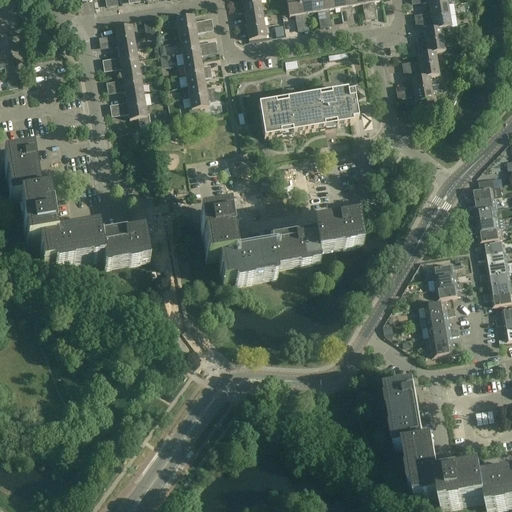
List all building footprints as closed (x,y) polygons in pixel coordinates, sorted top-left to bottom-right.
[(238,4),(234,4),(235,10),(239,10),(261,6),(259,0),(241,0),(242,3),(238,4)] [(298,0),(289,0),(286,1),(289,19),(295,18),(295,22),(296,25),(302,24),(301,21),(298,0)] [(298,0),(301,21),(302,24),(308,24),(307,20),(306,16),(312,15),(309,0),(298,0)] [(309,0),(312,15),(317,14),(318,18),(319,22),(324,21),(324,17),(320,0),(309,0)] [(320,0),(324,17),(324,21),(330,20),(329,16),(329,12),(334,11),(332,0),(320,0)] [(332,0),(334,11),(340,10),(340,14),(341,18),(347,17),(346,13),(344,0),(332,0)] [(344,0),(346,13),(347,17),(353,16),(352,12),(351,9),(357,8),(355,0),(344,0)] [(355,0),(357,8),(362,7),(363,11),(363,14),(369,13),(369,10),(367,0),(355,0)] [(378,0),(367,0),(369,10),(369,13),(375,13),(374,9),(374,5),(379,4),(378,0)] [(420,0),(421,6),(425,5),(429,4),(430,10),(447,7),(450,6),(449,4),(447,4),(446,0),(420,0)] [(239,10),(235,10),(236,16),(240,15),(244,15),(245,20),(262,17),(265,17),(264,14),(262,15),(261,6),(239,10)] [(427,16),(423,17),(424,22),(428,22),(449,18),(447,7),(430,10),(431,15),(427,16)] [(242,26),(238,27),(239,33),(243,32),(264,29),(263,20),(265,19),(265,17),(262,17),(245,20),(245,26),(242,26)] [(176,21),(174,22),(174,24),(177,24),(178,32),(200,28),(203,28),(203,23),(199,24),(195,24),(194,18),(176,21)] [(428,22),(424,22),(425,28),(429,27),(433,27),(433,32),(441,31),(444,31),(451,30),(454,29),(453,27),(451,27),(449,18),(428,22)] [(151,23),(143,24),(146,39),(155,37),(154,32),(152,32),(151,26),(151,23)] [(180,41),(177,42),(178,44),(180,44),(198,41),(197,36),(201,35),(204,34),(203,28),(200,28),(178,32),(180,41)] [(284,38),(282,28),(274,30),(276,39),(284,38)] [(111,38),(108,39),(108,44),(112,44),(134,40),(132,29),(114,32),(115,38),(111,38)] [(243,32),(239,33),(240,38),(243,38),(247,37),(248,43),(266,40),(264,29),(243,32)] [(421,41),(417,41),(418,46),(422,46),(443,42),(442,34),(444,33),(444,31),(441,31),(433,32),(424,34),(425,40),(421,41)] [(112,44),(108,44),(109,50),(113,50),(117,49),(118,54),(136,51),(138,51),(138,48),(135,49),(134,40),(112,44)] [(180,44),(178,44),(178,47),(180,46),(182,55),(203,51),(207,51),(206,46),(203,46),(199,47),(198,41),(180,44)] [(422,46),(418,46),(419,52),(423,51),(426,51),(427,56),(435,55),(438,55),(445,54),(447,53),(447,51),(445,51),(443,42),(422,46)] [(115,61),(111,61),(112,67),(116,66),(138,63),(136,54),(139,53),(138,51),(136,51),(118,54),(119,60),(115,61)] [(182,55),(176,56),(177,67),(184,66),(201,63),(201,58),(204,58),(208,57),(207,51),(203,51),(182,55)] [(348,60),(347,55),(328,58),(329,63),(348,60)] [(415,65),(411,66),(411,70),(415,69),(437,66),(436,58),(438,57),(438,55),(435,55),(427,56),(417,58),(418,64),(415,65)] [(7,65),(4,65),(5,70),(14,68),(12,58),(5,59),(7,65)] [(284,63),(285,71),(296,70),(296,62),(284,63)] [(116,66),(112,67),(113,73),(117,72),(121,72),(122,77),(140,74),(138,63),(116,66)] [(184,66),(177,67),(178,73),(185,72),(186,77),(207,74),(211,73),(210,68),(206,69),(203,69),(201,63),(184,66)] [(415,69),(411,70),(413,76),(416,76),(420,75),(421,80),(429,79),(432,79),(439,77),(441,77),(441,74),(439,75),(437,66),(415,69)] [(119,83),(115,84),(116,89),(120,89),(141,85),(140,76),(142,76),(142,73),(140,74),(122,77),(123,83),(119,83)] [(187,86),(185,87),(185,89),(188,89),(205,86),(204,81),(208,80),(212,80),(211,73),(207,74),(186,77),(187,86)] [(409,88),(405,89),(406,94),(431,90),(430,81),(432,81),(432,79),(429,79),(421,80),(411,82),(412,88),(409,88)] [(120,89),(116,89),(117,95),(121,95),(125,94),(126,100),(143,97),(146,96),(145,94),(143,94),(141,85),(120,89)] [(188,89),(185,89),(186,92),(188,91),(189,100),(211,97),(215,96),(214,90),(210,91),(206,92),(205,86),(188,89)] [(433,99),(431,90),(406,94),(406,100),(414,98),(415,106),(414,107),(413,109),(413,111),(415,112),(417,113),(419,113),(420,112),(436,109),(434,98),(433,99)] [(287,106),(276,108),(275,104),(258,107),(264,141),(281,138),(280,135),(292,133),(292,136),(325,131),(324,128),(336,126),(336,129),(353,126),(352,123),(358,122),(354,95),(348,96),(347,92),(330,95),(331,99),(320,101),(319,97),(287,103),(287,106)] [(123,106),(119,106),(120,112),(124,112),(145,108),(144,99),(146,99),(146,96),(143,97),(126,100),(127,105),(123,106)] [(191,109),(189,109),(191,119),(201,117),(200,110),(209,109),(208,103),(212,103),(216,102),(215,96),(211,97),(189,100),(191,109)] [(124,112),(120,112),(121,118),(125,117),(129,116),(130,122),(139,121),(140,128),(150,126),(149,116),(147,117),(145,108),(124,112)] [(32,166),(31,157),(6,161),(13,206),(22,204),(29,248),(42,247),(45,270),(103,261),(104,270),(149,263),(145,238),(136,240),(136,236),(123,238),(124,242),(100,246),(99,236),(54,244),(53,236),(57,235),(55,223),(51,223),(47,200),(38,201),(34,178),(38,178),(36,165),(32,166)] [(473,199),(474,205),(494,202),(502,200),(500,190),(494,191),(493,182),(478,185),(480,193),(464,196),(465,200),(473,199)] [(275,183),(261,183),(263,194),(277,190),(275,183)] [(496,212),(494,202),(474,205),(475,212),(467,213),(468,216),(496,212)] [(476,219),(477,225),(498,222),(496,212),(468,216),(468,220),(476,219)] [(229,226),(228,218),(203,222),(210,267),(222,265),(226,289),(277,281),(276,272),(320,265),(319,255),(337,252),(363,248),(361,234),(359,225),(359,223),(350,224),(350,221),(337,223),(338,226),(314,230),(316,239),(271,246),(273,255),(235,262),(231,238),(234,238),(232,226),(229,226)] [(498,222),(477,225),(478,232),(471,233),(471,237),(479,235),(499,232),(504,231),(506,229),(504,222),(502,221),(498,222)] [(479,235),(471,237),(472,243),(480,242),(481,246),(501,243),(499,232),(479,235)] [(485,256),(477,257),(477,260),(506,256),(504,245),(484,248),(485,256)] [(486,262),(487,269),(507,266),(506,256),(477,260),(478,263),(486,262)] [(509,276),(507,266),(487,269),(488,276),(480,277),(481,280),(509,276)] [(433,272),(435,282),(456,279),(454,272),(462,271),(462,267),(433,272)] [(489,282),(490,289),(511,286),(509,276),(481,280),(481,284),(489,282)] [(435,282),(428,284),(430,294),(437,292),(465,288),(464,284),(457,286),(456,279),(435,282)] [(484,297),(484,300),(511,295),(511,291),(511,286),(490,289),(491,296),(484,297)] [(465,288),(437,292),(438,303),(459,299),(458,292),(466,291),(465,288)] [(502,308),(503,314),(511,312),(511,295),(484,300),(485,304),(493,302),(494,310),(502,308)] [(425,309),(427,319),(456,315),(455,311),(447,313),(446,306),(425,309)] [(511,312),(503,314),(504,321),(496,322),(497,326),(511,323),(511,312)] [(427,320),(419,321),(421,331),(429,330),(449,326),(448,320),(456,318),(456,315),(427,319),(427,320)] [(505,327),(506,334),(511,333),(511,323),(497,326),(497,329),(505,327)] [(431,340),(459,335),(458,332),(451,333),(449,326),(429,330),(431,340)] [(384,337),(391,336),(390,329),(383,330),(384,337)] [(511,344),(511,333),(506,334),(507,341),(499,342),(500,346),(511,344)] [(460,338),(459,335),(431,340),(432,350),(453,346),(452,340),(460,338)] [(434,360),(463,356),(462,351),(454,353),(453,346),(432,350),(434,360)] [(418,398),(414,399),(413,390),(388,394),(398,454),(407,452),(416,503),(440,499),(442,511),(486,504),(487,511),(490,511),(511,508),(511,482),(484,488),(483,479),(459,483),(458,480),(446,482),(446,485),(438,486),(432,448),(423,449),(417,411),(420,411),(418,398)]
